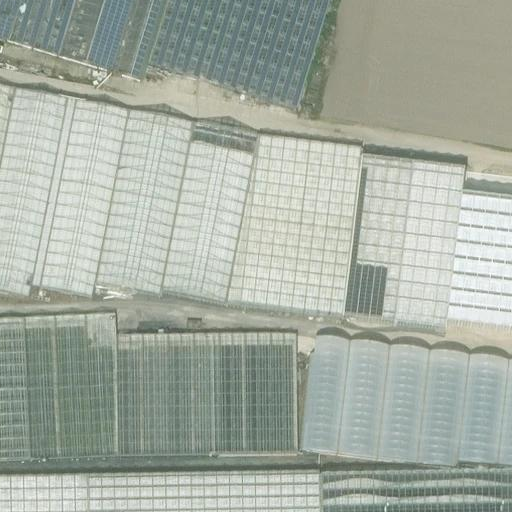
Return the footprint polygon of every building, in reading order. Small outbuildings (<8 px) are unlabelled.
[(21,0),(0,0),(0,17),(14,22),(21,0)] [(69,0),(26,0),(13,45),(52,57),(69,0)] [(132,0),(74,0),(57,58),(110,74),(132,0)] [(166,0),(136,0),(113,75),(141,84),(147,67),(166,0)] [(331,0),(166,0),(147,67),(296,112),(296,109),(298,110),(331,0)] [(0,17),(0,40),(8,43),(14,22),(0,17)] [(0,160),(13,92),(5,90),(0,114),(0,160)] [(257,139),(13,92),(0,160),(0,296),(28,302),(30,290),(91,302),(94,287),(159,300),(160,295),(224,307),(257,139)] [(359,152),(257,139),(224,307),(341,321),(358,161),(359,152)] [(463,173),(358,161),(341,321),(444,334),(463,173)] [(114,317),(0,322),(0,464),(117,459),(115,339),(114,317)] [(115,339),(117,459),(296,457),(295,338),(269,337),(115,339)] [(298,452),(299,452),(441,469),(511,477),(511,364),(314,341),(312,357),(309,356),(298,452)] [(439,484),(441,469),(299,452),(297,467),(439,484)] [(318,511),(318,475),(0,480),(0,511),(318,511)]
